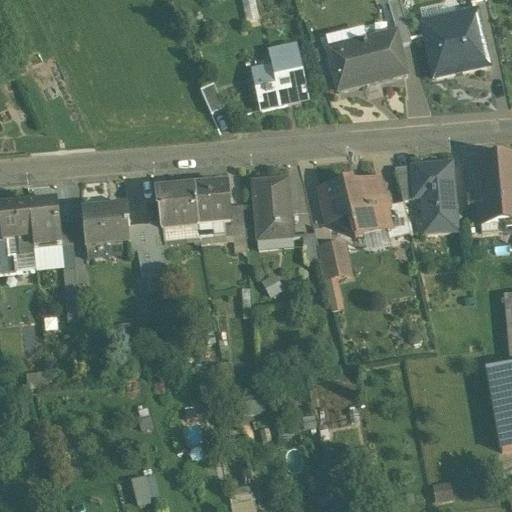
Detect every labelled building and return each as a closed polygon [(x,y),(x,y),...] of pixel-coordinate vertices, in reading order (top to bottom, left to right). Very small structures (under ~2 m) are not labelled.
[(388,6),(394,27),(405,24),(399,3),(388,6)] [(477,15),(422,27),(434,82),(489,70),(477,15)] [(396,37),(399,48),(411,45),(405,24),(394,27),(396,37)] [(396,37),(328,54),(338,95),(367,88),(366,86),(391,80),(392,82),(407,78),(399,48),(396,37)] [(272,70),(251,75),(260,114),(287,108),(286,105),(308,100),(297,49),(269,56),(272,70)] [(224,111),(213,88),(200,93),(211,117),(224,111)] [(511,161),(474,165),(480,223),(503,221),(503,226),(511,225),(511,161)] [(451,167),(412,170),(413,177),(415,201),(421,201),(424,237),(457,235),(451,167)] [(413,177),(397,179),(402,202),(415,201),(413,177)] [(349,185),(319,192),(327,226),(350,221),(354,240),(387,233),(389,232),(385,215),(387,212),(389,212),(388,209),(387,204),(382,201),(377,183),(350,189),(349,185)] [(287,184),(253,187),(258,244),(292,241),(287,184)] [(229,189),(195,192),(199,229),(224,227),(232,227),(231,211),(229,189)] [(195,192),(155,196),(157,216),(159,216),(160,227),(161,233),(199,229),(195,192)] [(57,206),(29,208),(33,249),(60,246),(62,246),(59,226),(57,206)] [(403,206),(388,209),(389,212),(387,212),(385,215),(389,232),(387,233),(390,243),(411,238),(403,206)] [(29,208),(0,211),(0,226),(0,227),(2,244),(8,243),(19,242),(21,260),(34,259),(33,249),(29,208)] [(127,212),(112,214),(111,211),(110,211),(111,214),(83,216),(83,214),(82,214),(86,254),(87,253),(86,249),(128,245),(128,249),(130,249),(128,231),(130,231),(130,230),(128,209),(127,209),(127,212)] [(245,239),(242,210),(231,211),(232,227),(224,227),(225,241),(245,239)] [(71,225),(59,226),(62,246),(60,246),(61,253),(73,252),(71,225)] [(9,260),(8,243),(2,244),(0,227),(0,277),(17,276),(16,259),(9,260)] [(161,233),(160,227),(149,229),(155,253),(159,273),(168,271),(161,233)] [(155,253),(149,229),(130,230),(130,231),(128,231),(130,249),(128,249),(129,255),(135,255),(155,253)] [(314,238),(302,239),(304,265),(319,264),(317,253),(314,238)] [(36,275),(60,273),(63,273),(61,253),(60,246),(33,249),(34,259),(36,275)] [(333,249),(317,253),(324,284),(349,278),(347,267),(337,269),(333,249)] [(73,252),(61,253),(63,273),(60,273),(66,326),(80,325),(73,252)] [(155,253),(135,255),(139,276),(159,273),(155,253)] [(511,454),(511,371),(488,375),(502,456),(511,454)] [(132,484),(140,508),(161,502),(154,477),(132,484)] [(233,511),(256,511),(255,503),(232,507),(233,511)]
